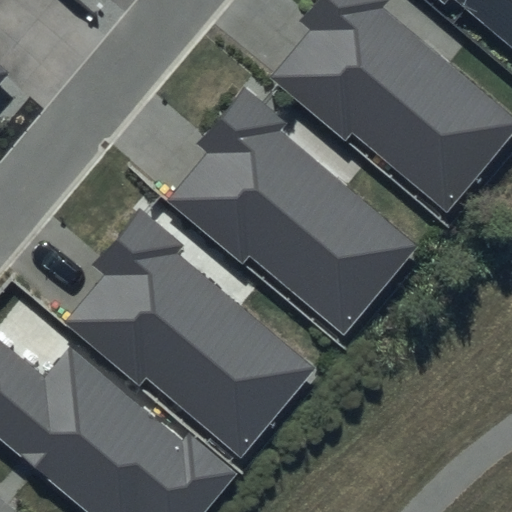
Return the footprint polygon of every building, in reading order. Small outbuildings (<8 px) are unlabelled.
[(505,112),(377,0),(303,0),(279,28),(291,39),(252,84),(408,221),(505,112)] [(511,0),(438,0),(511,63),(511,0)] [(403,234),(234,85),(177,149),(189,160),(149,205),(306,343),(403,234)] [(301,355),(132,206),(75,270),(87,281),(47,326),(204,464),(301,355)] [(169,511),(203,473),(64,355),(44,378),(0,340),(0,478),(39,511),(169,511)]
